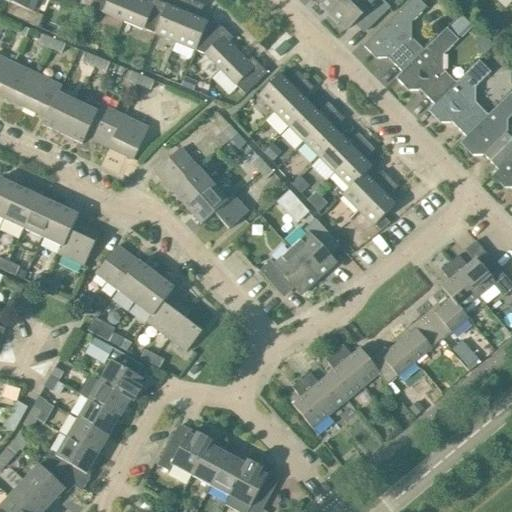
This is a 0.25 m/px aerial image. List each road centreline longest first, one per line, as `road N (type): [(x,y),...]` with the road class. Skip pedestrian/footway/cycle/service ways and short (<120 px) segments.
road 1 (residential): [(265,345),(252,317),(157,215),(70,184),(59,167),(0,141)]
road 2 (residential): [(474,196),(280,0)]
road 3 (residential): [(474,196),(376,276),(349,309),(287,344),(265,345)]
road 4 (residential): [(242,407),(173,391),(160,401),(102,511)]
road 5 (tertiary): [(381,511),(511,403)]
road 6 (residential): [(334,511),(242,407)]
